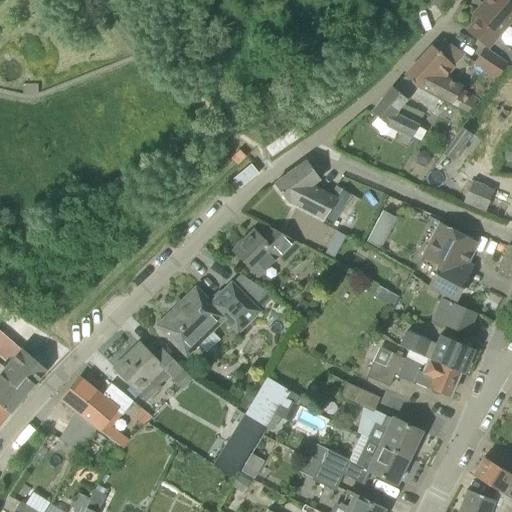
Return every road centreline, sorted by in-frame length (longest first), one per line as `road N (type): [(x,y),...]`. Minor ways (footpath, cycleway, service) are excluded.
road 1 (residential): [(0,443),(169,255),(308,144)]
road 2 (residential): [(308,144),(511,238)]
road 3 (residential): [(308,144),(447,17)]
road 4 (residential): [(428,511),(506,368)]
